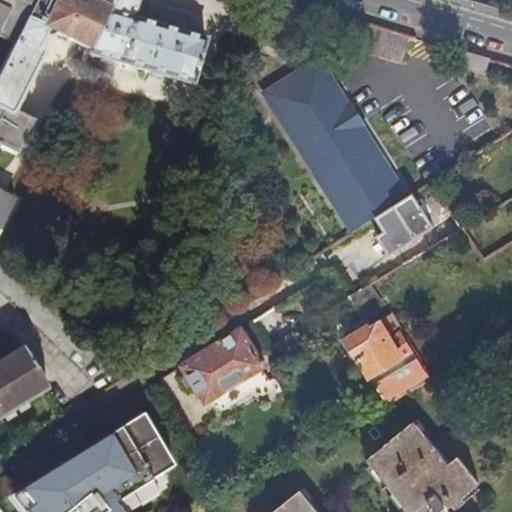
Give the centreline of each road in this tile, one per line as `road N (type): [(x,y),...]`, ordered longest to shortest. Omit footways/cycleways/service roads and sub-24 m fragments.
road 1 (residential): [(328,261),(0,463)]
road 2 (residential): [(387,0),(511,36)]
